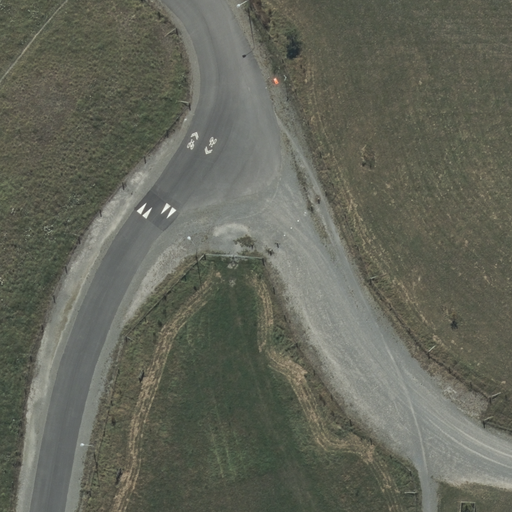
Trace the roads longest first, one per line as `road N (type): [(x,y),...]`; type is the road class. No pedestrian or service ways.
road 1 (residential): [(203,135),(106,282),(42,511)]
road 2 (residential): [(203,135),(254,174),(282,213),(321,307),(354,359),(381,398),(427,438)]
